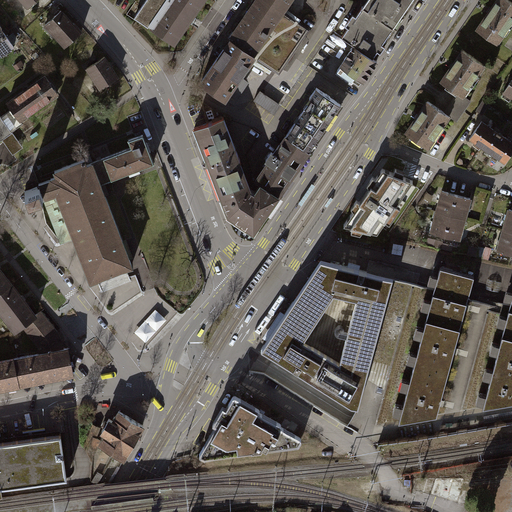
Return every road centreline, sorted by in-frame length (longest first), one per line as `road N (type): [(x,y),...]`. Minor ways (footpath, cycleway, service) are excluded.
road 1 (tertiary): [(241,276),(204,222),(158,90)]
road 2 (primary): [(269,297),(365,158),(365,127)]
road 3 (primary): [(365,127),(336,138),(241,276)]
road 4 (primary): [(365,127),(447,0)]
road 5 (primary): [(118,511),(179,407)]
